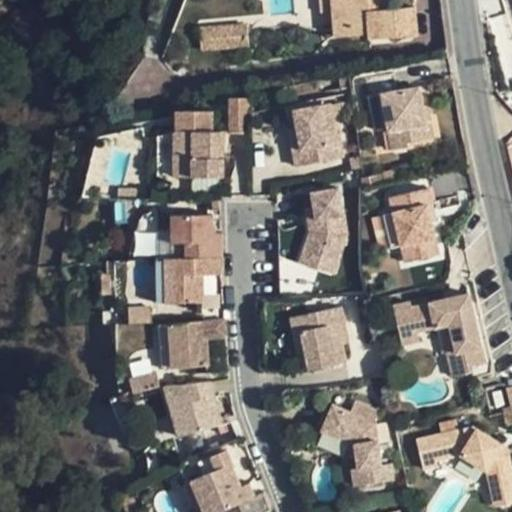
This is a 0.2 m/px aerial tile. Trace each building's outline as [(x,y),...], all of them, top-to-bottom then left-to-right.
[(332,0),(319,0),(321,13),(333,12),(332,0)] [(332,0),(333,12),(336,37),(369,34),(370,39),(388,38),(385,9),(384,0),(332,0)] [(385,9),(388,38),(417,36),(414,6),(385,9)] [(250,46),(248,24),(200,28),(202,50),(250,46)] [(407,135),(408,142),(434,138),(430,114),(422,115),(420,108),(423,107),(420,87),(382,93),(388,127),(390,137),(407,135)] [(388,127),(382,93),(369,95),(376,130),(388,127)] [(243,132),(243,98),(229,98),(228,132),(243,132)] [(294,108),(297,126),(301,149),(308,148),(311,162),(344,156),(340,133),(337,133),(335,124),(331,101),(294,108)] [(428,106),(423,107),(420,108),(422,115),(430,114),(428,106)] [(288,128),(292,150),(301,149),(297,126),(288,128)] [(183,130),(182,157),(193,157),(192,176),(224,177),(224,139),(219,139),(219,130),(183,130)] [(409,147),(408,142),(407,135),(390,137),(393,150),(409,147)] [(308,148),(301,149),(292,150),(294,165),(311,162),(308,148)] [(182,176),(192,176),(193,157),(182,157),(182,176)] [(386,182),(383,173),(369,176),(371,186),(386,182)] [(394,212),(401,244),(406,262),(439,254),(432,221),(429,211),(435,210),(429,186),(390,196),(394,212)] [(317,219),(309,220),(311,230),(300,263),(334,274),(347,234),(338,187),(312,192),(315,206),(317,219)] [(303,193),(306,207),(315,206),(312,192),(303,193)] [(306,207),(309,220),(317,219),(315,206),(306,207)] [(437,220),(435,210),(429,211),(432,221),(437,220)] [(392,247),(401,244),(394,212),(384,214),(392,247)] [(186,242),(187,257),(214,257),(213,230),(212,214),(172,214),(172,242),(186,242)] [(213,230),(214,257),(222,257),(221,230),(213,230)] [(157,304),(167,303),(166,257),(156,257),(157,304)] [(202,274),(222,274),(222,257),(214,257),(187,257),(166,257),(167,303),(202,302),(202,274)] [(457,352),(448,354),(453,375),(474,370),(473,365),(486,362),(470,293),(430,301),(413,306),(412,299),(393,303),(402,344),(421,340),(418,330),(441,325),(451,323),(457,352)] [(412,299),(413,306),(430,301),(429,295),(412,299)] [(301,329),(305,352),(309,369),(346,361),(343,344),(340,331),(347,330),(342,305),(291,316),(294,330),(301,329)] [(206,337),(226,336),(224,318),(169,323),(173,368),(208,365),(206,337)] [(163,369),(173,368),(169,323),(159,323),(163,369)] [(441,325),(448,354),(457,352),(451,323),(441,325)] [(298,353),(305,352),(301,329),(294,330),(298,353)] [(350,342),(347,330),(340,331),(343,344),(350,342)] [(135,392),(162,386),(159,371),(132,377),(135,392)] [(210,381),(164,386),(179,437),(222,424),(210,381)] [(511,423),(511,387),(507,388),(511,406),(511,407),(511,409),(509,410),(506,411),(503,412),(506,425),(511,424),(511,423)] [(496,408),(506,405),(502,389),(492,392),(496,408)] [(356,446),(357,458),(359,468),(352,469),(354,486),(395,480),(392,464),(382,465),(375,423),(380,411),(355,401),(350,412),(333,404),(329,411),(321,431),(350,443),(356,446)] [(321,431),(329,411),(325,409),(317,429),(321,431)] [(442,433),(458,428),(456,419),(439,423),(442,433)] [(458,428),(442,433),(416,439),(422,462),(435,458),(436,460),(460,453),(487,470),(495,507),(511,503),(511,461),(511,454),(510,453),(501,447),(503,444),(473,425),(458,428)] [(510,453),(511,449),(511,448),(503,444),(501,447),(510,453)] [(203,475),(191,480),(204,511),(218,511),(240,503),(255,497),(250,483),(241,487),(231,463),(232,463),(227,450),(211,457),(216,469),(203,475)] [(198,462),(203,475),(216,469),(211,457),(198,462)] [(435,458),(422,462),(423,468),(437,465),(436,460),(435,458)] [(186,482),(198,511),(204,511),(191,480),(186,482)] [(265,511),(270,510),(264,493),(255,497),(240,503),(244,511),(265,511)]
